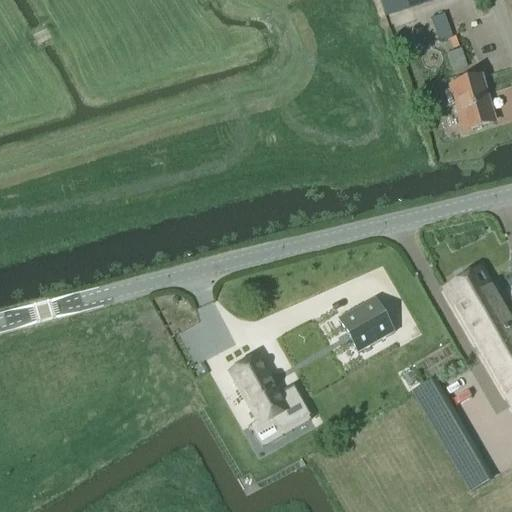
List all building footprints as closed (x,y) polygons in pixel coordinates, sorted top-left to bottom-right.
[(380,0),(386,18),(441,0),(380,0)] [(441,14),(430,19),(439,43),(451,38),(441,14)] [(398,34),(393,39),(395,45),(402,47),(406,42),(404,35),(398,34)] [(460,52),(445,57),(451,74),(466,69),(460,52)] [(453,90),(451,90),(455,106),(458,105),(465,131),(488,124),(494,122),(481,78),(474,80),(452,87),(453,90)] [(511,327),(479,271),(445,291),(511,408),(511,327)] [(373,302),(337,322),(357,356),(392,336),(373,302)] [(257,359),(229,375),(257,423),(259,427),(270,420),(277,434),(307,417),(308,417),(292,389),(278,397),(273,388),(268,378),(257,359)] [(488,483),(430,383),(411,394),(468,493),(488,483)]
